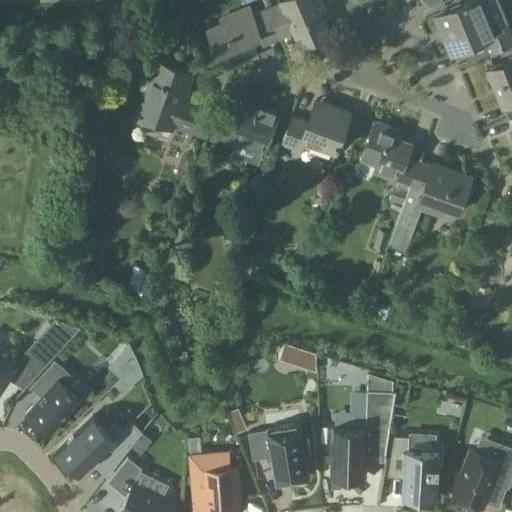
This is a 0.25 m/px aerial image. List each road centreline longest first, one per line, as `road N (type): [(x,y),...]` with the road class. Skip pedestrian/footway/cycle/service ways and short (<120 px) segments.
road 1 (residential): [(511,181),(498,179),(464,116),(378,82),(345,0)]
road 2 (unknown): [(378,82),(313,75),(215,98)]
